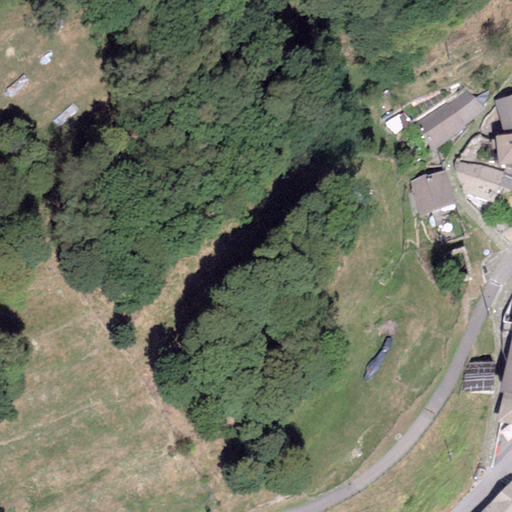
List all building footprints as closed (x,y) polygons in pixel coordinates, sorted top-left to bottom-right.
[(446,102),(418,123),(424,130),(420,134),(433,152),(435,150),(465,128),(463,125),(483,110),(468,90),(448,104),(446,102)] [(511,97),(495,101),(502,135),(511,133),(511,97)] [(401,113),(386,123),(393,134),(409,124),(401,113)] [(511,133),(502,135),(496,135),(498,168),(511,166),(511,133)] [(503,173),(454,161),(455,174),(462,194),(492,202),(498,186),(503,173)] [(511,169),(506,167),(503,173),(498,186),(511,191),(511,169)] [(456,205),(446,171),(410,181),(420,215),(456,205)] [(511,331),(499,392),(503,393),(511,395),(511,331)] [(493,363),(464,363),(463,390),(492,391),(493,363)] [(511,425),(511,395),(503,393),(495,422),(511,425)] [(511,511),(511,481),(490,502),(502,511),(511,511)] [(502,511),(490,502),(480,511),(502,511)]
